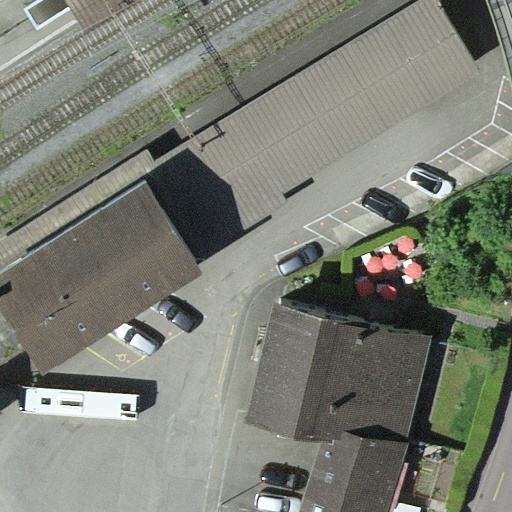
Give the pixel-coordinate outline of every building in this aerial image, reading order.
[(0,238),(0,271),(139,188),(188,268),(233,241),(246,233),(236,217),(221,193),(212,179),(258,150),(283,191),(416,109),(383,55),(440,20),(426,0),(421,0),(156,163),(147,149),(0,238)] [(36,0),(24,7),(36,28),(76,3),(73,0),(36,0)] [(68,0),(85,25),(125,0),(68,0)] [(440,20),(383,55),(416,109),(473,75),(440,20)] [(221,193),(236,217),(283,191),(258,150),(212,179),(221,193)] [(0,271),(0,295),(38,358),(188,268),(139,188),(0,271)] [(380,511),(424,331),(281,297),(255,405),(328,422),(306,511),(380,511)]
